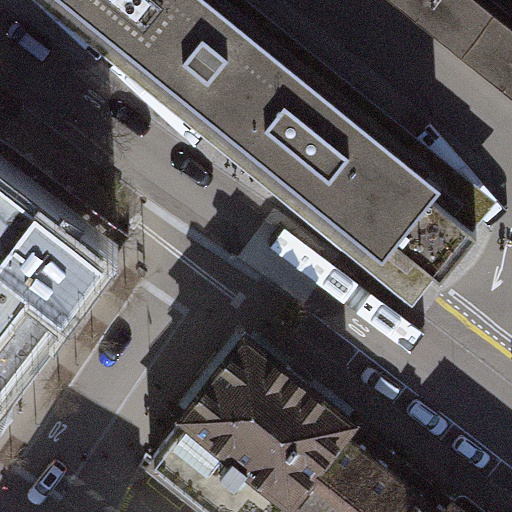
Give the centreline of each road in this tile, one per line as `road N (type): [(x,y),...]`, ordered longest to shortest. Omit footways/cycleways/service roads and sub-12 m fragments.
road 1 (residential): [(224,206),(21,511)]
road 2 (residential): [(511,426),(224,206)]
road 3 (residential): [(224,206),(0,38)]
